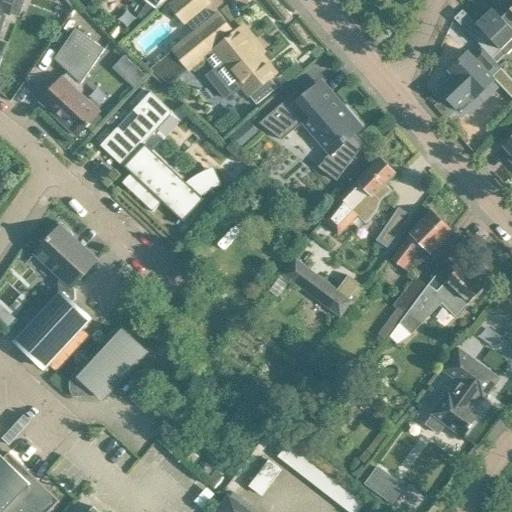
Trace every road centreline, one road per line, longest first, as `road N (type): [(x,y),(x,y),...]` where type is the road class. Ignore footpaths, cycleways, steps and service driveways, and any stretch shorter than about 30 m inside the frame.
road 1 (residential): [(511,229),(390,96)]
road 2 (residential): [(165,283),(44,179)]
road 3 (residential): [(390,96),(307,0)]
